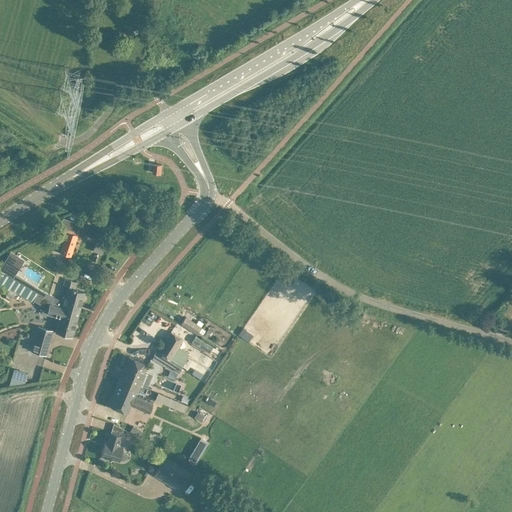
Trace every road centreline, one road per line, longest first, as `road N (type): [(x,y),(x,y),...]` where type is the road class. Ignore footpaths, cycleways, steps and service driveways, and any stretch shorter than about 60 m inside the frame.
road 1 (tertiary): [(46,511),(81,374),(104,321),(207,196)]
road 2 (unclassified): [(511,343),(331,283),(226,202),(207,196)]
road 3 (secondary): [(364,0),(170,111)]
road 4 (secondary): [(184,122),(336,28),(367,0)]
